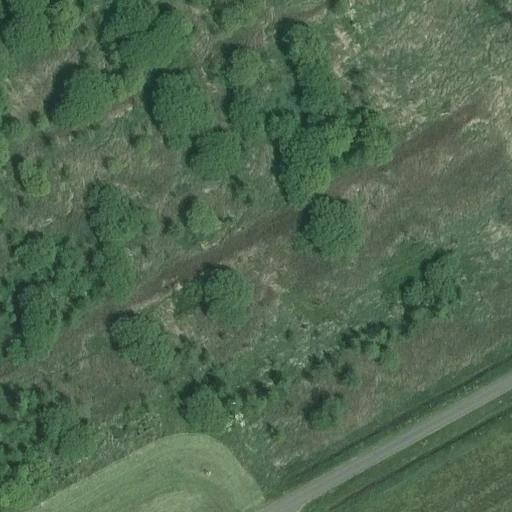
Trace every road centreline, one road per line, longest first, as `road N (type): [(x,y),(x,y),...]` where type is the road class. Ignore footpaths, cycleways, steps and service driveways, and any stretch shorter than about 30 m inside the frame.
road 1 (unclassified): [(273,511),(511,379)]
road 2 (track): [(235,511),(206,486),(163,480),(108,511)]
